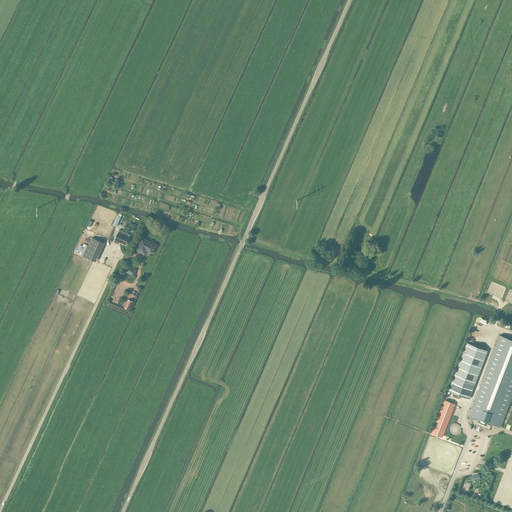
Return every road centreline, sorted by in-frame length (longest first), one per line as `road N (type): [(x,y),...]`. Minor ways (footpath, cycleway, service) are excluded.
road 1 (unclassified): [(122,511),(350,0)]
road 2 (track): [(246,233),(364,270)]
